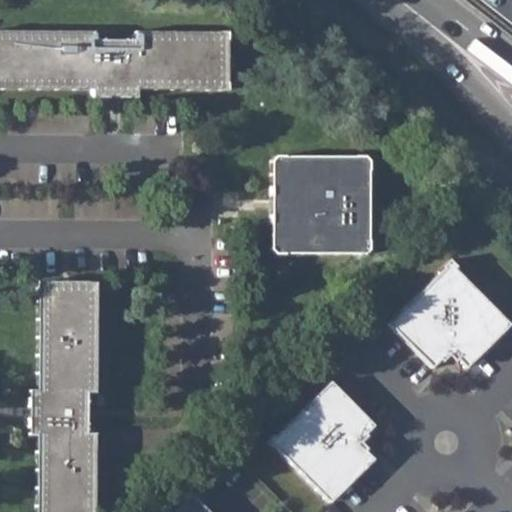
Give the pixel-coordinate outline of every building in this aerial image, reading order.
[(92,33),(0,31),(0,87),(90,88),(90,96),(135,96),(135,88),(220,89),(225,84),(225,38),(220,33),(133,33),(133,40),(92,40),(92,33)] [(273,254),(362,254),(366,250),(367,161),(362,157),(273,157),(270,160),(269,250),(273,254)] [(463,367),(507,324),(452,268),(455,266),(447,259),(440,266),(442,268),(386,323),(429,367),(438,358),(440,360),(447,354),(453,361),(455,359),(463,367)] [(88,282),(42,282),(37,287),(36,390),(29,390),(29,435),(36,435),(35,511),(91,511),(92,433),(84,434),(85,392),(92,392),(93,288),(88,282)] [(371,426),(328,382),(272,437),(270,435),(263,441),(270,449),(272,447),(327,503),(371,460),(363,451),(365,449),(358,443),(365,436),(363,434),(371,426)] [(206,511),(189,494),(176,507),(181,511),(206,511)]
